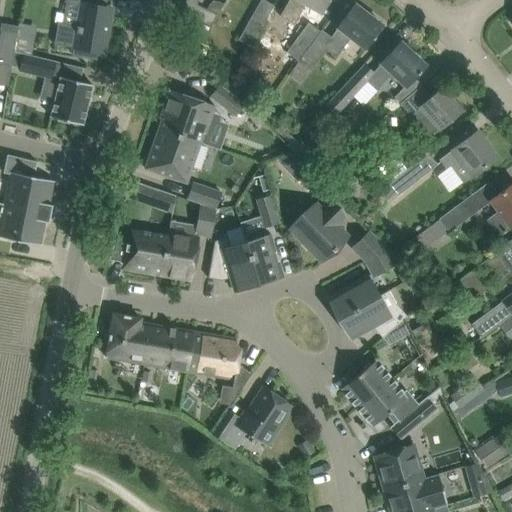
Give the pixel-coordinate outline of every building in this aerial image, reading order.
[(55,39),(54,44),(85,49),(83,57),(97,59),(98,51),(104,52),(107,37),(108,37),(109,31),(108,31),(112,7),(106,6),(107,0),(64,0),(65,2),(81,4),(78,25),(58,22),(57,26),(56,26),(54,39),(55,39)] [(186,0),(181,12),(211,25),(224,3),(219,1),(214,0),(209,4),(207,8),(197,4),(199,0),(186,0)] [(259,0),(238,38),(251,45),(274,5),(265,0),(259,0)] [(289,0),(281,15),(295,23),(307,3),(321,11),(327,0),(289,0)] [(320,31),(298,60),(288,75),(301,84),(314,65),(326,50),(336,57),(351,37),(365,48),(370,40),(382,24),(355,3),(343,19),(337,27),(338,27),(331,36),(322,29),(320,31)] [(182,13),(175,26),(203,39),(209,26),(182,13)] [(1,22),(0,28),(0,29),(1,30),(17,33),(18,25),(1,22)] [(286,52),(298,60),(320,31),(308,22),(286,52)] [(0,63),(11,66),(17,33),(1,30),(0,34),(0,63)] [(364,63),(325,104),(336,115),(367,82),(376,90),(392,73),(405,86),(412,92),(422,85),(413,77),(425,65),(401,41),(387,56),(380,63),(381,63),(373,71),(364,63)] [(51,78),(56,61),(23,53),(19,70),(51,78)] [(169,58),(164,69),(175,73),(179,62),(169,58)] [(82,124),(92,84),(60,76),(50,116),(82,124)] [(221,85),(221,86),(219,84),(210,95),(235,115),(245,103),(221,85)] [(400,103),(390,111),(403,127),(413,118),(415,121),(429,137),(439,128),(461,110),(442,87),(431,96),(422,85),(412,92),(406,98),(400,103)] [(162,118),(158,128),(200,142),(203,132),(205,133),(215,105),(169,89),(160,117),(162,118)] [(274,131),(287,144),(294,137),(281,124),(274,131)] [(200,142),(158,128),(145,168),(186,182),(200,142)] [(454,148),(439,159),(447,168),(451,165),(463,181),(496,157),(476,131),(460,143),(453,148),(454,148)] [(294,137),(287,144),(306,164),(313,157),(294,137)] [(9,154),(6,173),(12,174),(6,204),(52,213),(54,206),(51,206),(56,180),(36,176),(39,162),(9,154)] [(409,170),(393,183),(389,186),(396,196),(437,163),(430,154),(409,170)] [(386,174),(393,183),(409,170),(402,162),(386,174)] [(221,192),(192,182),(187,198),(189,198),(188,199),(200,203),(215,209),(221,192)] [(449,231),(469,216),(490,200),(498,211),(486,220),(497,234),(511,223),(511,183),(497,194),(488,182),(459,204),(439,218),(449,231)] [(158,189),(153,204),(173,211),(175,195),(158,189)] [(279,221),(271,194),(257,199),(265,226),(279,221)] [(0,202),(0,214),(4,216),(0,233),(0,236),(43,245),(48,220),(51,220),(52,213),(6,204),(0,202)] [(291,226),(323,260),(346,237),(334,225),(344,215),(332,202),(321,212),(314,204),(291,226)] [(215,209),(200,203),(195,233),(211,236),(215,209)] [(130,243),(114,241),(109,259),(126,262),(126,266),(161,272),(161,273),(168,233),(167,236),(132,230),(130,243)] [(268,230),(244,237),(258,283),(282,276),(268,230)] [(352,247),(366,262),(389,249),(370,230),(352,247)] [(168,233),(161,273),(191,278),(198,239),(168,233)] [(258,283),(244,237),(245,241),(230,246),(227,236),(214,240),(208,277),(222,280),(230,277),(234,290),(258,283)] [(511,239),(496,251),(511,272),(511,239)] [(366,262),(375,279),(396,263),(389,249),(366,262)] [(406,271),(398,276),(402,283),(410,278),(406,271)] [(340,317),(379,296),(367,275),(329,296),(340,317)] [(511,293),(502,300),(471,324),(480,336),(498,323),(499,322),(503,319),(511,312),(511,293)] [(379,296),(340,317),(352,338),(373,326),(383,337),(407,316),(395,303),(386,308),(379,296)] [(511,312),(503,319),(499,322),(510,339),(511,337),(511,312)] [(106,357),(144,363),(151,324),(140,322),(140,318),(113,313),(106,357)] [(412,330),(421,346),(433,339),(424,323),(412,330)] [(144,363),(186,370),(193,331),(151,324),(144,363)] [(193,331),(186,370),(195,372),(196,368),(231,374),(236,338),(193,331)] [(341,388),(357,407),(392,378),(376,359),(341,388)] [(240,365),(234,374),(246,382),(252,372),(240,365)] [(143,370),(142,380),(149,381),(150,372),(143,370)] [(498,390),(501,397),(511,393),(511,375),(496,381),(498,390)] [(390,410),(398,420),(418,403),(406,389),(403,392),(392,378),(357,407),(372,426),(390,410)] [(472,380),(450,396),(459,408),(462,406),(481,392),(472,380)] [(462,406),(459,408),(464,415),(498,390),(496,381),(481,392),(462,406)] [(226,382),(222,400),(236,404),(240,386),(226,382)] [(440,385),(427,396),(432,402),(445,391),(440,385)] [(235,424),(259,441),(267,446),(293,405),(263,386),(247,411),(244,410),(235,424)] [(427,396),(418,403),(398,420),(390,426),(401,439),(437,409),(432,402),(427,396)] [(239,437),(219,424),(212,434),(233,447),(239,437)] [(511,439),(505,429),(475,449),(487,467),(511,450),(511,439)] [(471,438),(469,442),(472,446),(477,446),(479,441),(476,437),(471,438)] [(310,439),(299,446),(305,456),(316,450),(310,439)] [(375,455),(384,489),(423,478),(413,444),(375,455)] [(466,465),(475,496),(493,491),(478,462),(466,465)] [(384,489),(391,511),(421,511),(432,509),(447,504),(438,473),(423,478),(384,489)]
